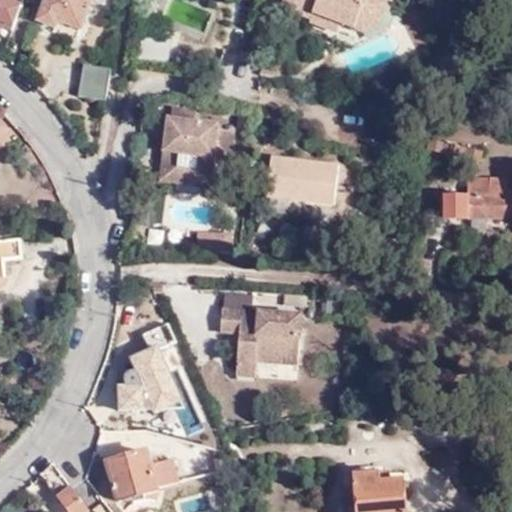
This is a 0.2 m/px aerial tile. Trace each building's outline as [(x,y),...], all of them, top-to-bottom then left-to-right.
[(96,10),(99,0),(49,0),(41,26),(58,33),(59,29),(86,38),(96,10)] [(113,1),(110,0),(99,0),(96,10),(108,14),(113,1)] [(292,0),(289,9),(317,20),(320,15),(369,33),(386,25),(393,7),(389,0),(292,0)] [(347,25),(320,15),(317,20),(316,24),(343,34),(347,25)] [(147,36),(146,55),(169,56),(170,37),(147,36)] [(81,100),(107,105),(113,75),(88,70),(81,100)] [(220,131),(172,124),(163,186),(181,189),(182,179),(213,183),(216,164),(233,166),(236,138),(220,135),(220,131)] [(487,155),(428,142),(426,153),(485,166),(487,155)] [(341,168),(273,162),(268,202),(336,209),(341,168)] [(213,183),(182,179),(181,189),(211,192),(213,183)] [(501,207),(471,209),(473,231),(511,227),(511,199),(500,201),(501,207)] [(201,246),(228,252),(232,235),(205,229),(201,246)] [(0,279),(4,279),(3,262),(21,260),(20,247),(0,247),(0,279)] [(306,320),(227,316),(226,339),(244,340),(251,341),(250,350),(244,350),(243,367),(261,368),(303,370),(306,320)] [(261,368),(243,367),(242,382),(261,383),(261,368)] [(147,456),(108,468),(119,507),(158,497),(157,494),(180,487),(172,461),(150,467),(147,456)] [(85,511),(52,468),(39,481),(63,511),(85,511)] [(407,475),(370,475),(369,511),(414,511),(414,483),(407,484),(407,475)]
